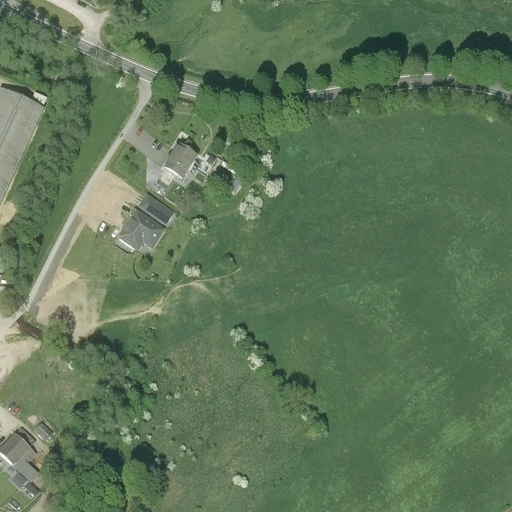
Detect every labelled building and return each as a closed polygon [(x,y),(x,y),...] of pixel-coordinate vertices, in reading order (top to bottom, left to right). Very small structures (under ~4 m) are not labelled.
[(0,203),(41,112),(0,93),(0,203)] [(197,158),(178,146),(164,169),(182,181),(197,158)] [(152,184),(164,192),(170,183),(158,175),(152,184)] [(147,198),(139,210),(166,226),(173,214),(147,198)] [(135,213),(118,242),(137,253),(142,245),(152,251),(164,231),(135,213)] [(41,425),(35,432),(46,441),(52,435),(41,425)] [(21,429),(15,435),(30,449),(35,443),(21,429)] [(15,435),(0,451),(0,454),(31,483),(38,476),(27,465),(36,455),(30,449),(15,435)]
